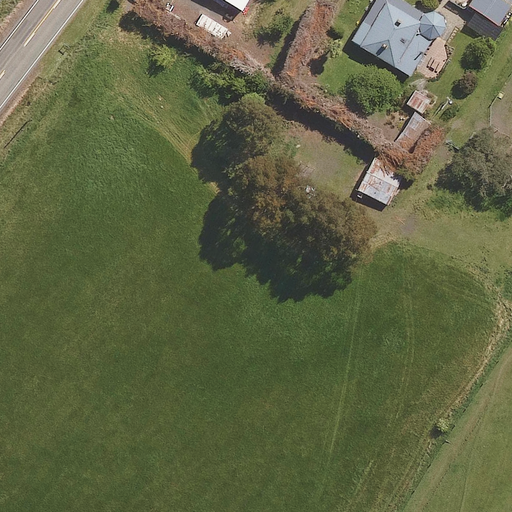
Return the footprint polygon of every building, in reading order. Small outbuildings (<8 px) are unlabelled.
[(249,0),(221,0),(242,12),(249,0)] [(397,0),(378,0),(352,43),(410,78),(432,42),(433,42),(436,42),(438,41),(440,39),(442,38),(444,36),(445,33),(446,31),(446,28),(446,26),(446,23),(445,21),(443,19),(442,17),(440,15),(437,14),(435,13),(433,13),(430,13),(427,13),(425,14),(423,16),(397,0)] [(511,7),(511,0),(474,0),(469,8),(499,28),(511,7)] [(431,101),(417,91),(407,105),(422,115),(431,101)] [(406,173),(377,157),(359,191),(388,207),(406,173)]
